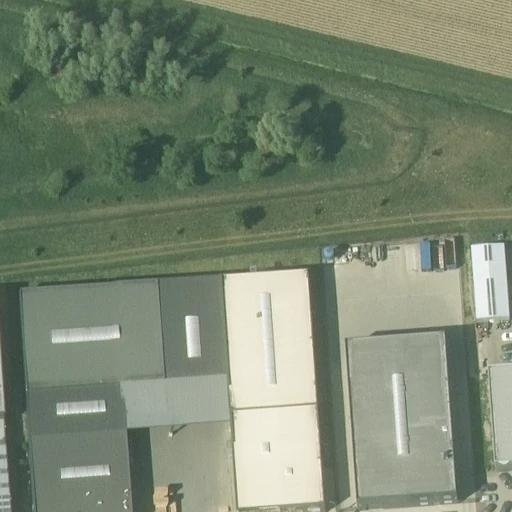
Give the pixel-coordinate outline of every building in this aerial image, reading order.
[(473,255),(477,326),(509,324),(505,253),(473,255)] [(308,282),(221,288),(228,388),(231,423),(318,416),(308,282)] [(221,288),(160,292),(167,392),(228,388),(221,288)] [(160,292),(17,302),(24,403),(121,396),(167,392),(160,292)] [(350,359),(358,511),(452,511),(443,354),(350,359)] [(511,378),(488,381),(495,476),(511,474),(511,378)] [(121,396),(124,441),(232,433),(231,423),(228,388),(167,392),(121,396)] [(24,403),(28,448),(124,441),(121,396),(24,403)] [(324,511),(318,416),(231,423),(232,433),(237,511),(324,511)] [(128,511),(124,441),(28,448),(31,511),(128,511)]
